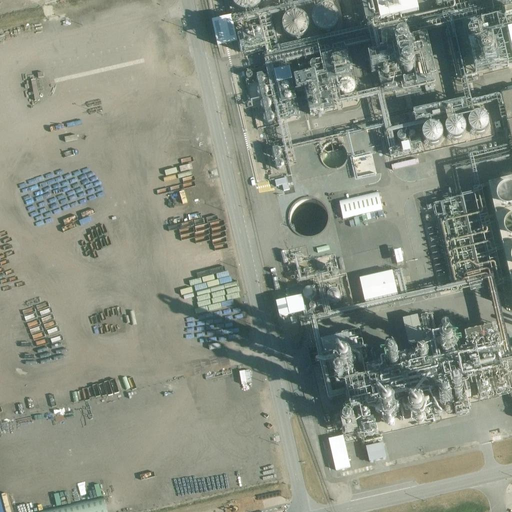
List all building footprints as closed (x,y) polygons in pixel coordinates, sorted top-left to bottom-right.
[(511,0),(490,0),(469,5),(468,0),(435,0),(437,7),(446,5),(447,10),(380,26),(379,22),(381,21),(381,23),(419,14),(415,0),(364,0),(364,1),(362,2),(368,28),(278,49),(271,18),(292,13),(292,15),(289,16),(286,18),(284,21),(283,25),(283,28),(284,32),(286,35),(288,37),(291,39),(294,41),(297,41),(301,40),(303,38),(305,37),(307,34),(309,30),(309,27),(309,24),(313,24),(314,26),(315,28),(317,31),(320,33),(324,34),(328,34),(332,32),(335,30),(337,27),(339,24),(339,19),(337,16),(336,13),(333,10),(331,9),(327,8),(324,8),(323,6),(330,5),(328,0),(325,0),(319,1),(318,0),(232,0),(233,4),(235,7),(238,10),(241,12),(245,13),(249,13),(250,16),(232,20),(232,18),(212,22),(218,47),(237,43),(234,27),(259,21),(262,37),(239,41),(242,53),(263,48),(288,167),(296,165),(293,150),(384,129),(391,159),(416,153),(415,149),(416,150),(417,150),(418,150),(419,149),(419,148),(419,147),(418,147),(418,146),(417,146),(416,146),(416,147),(415,147),(415,148),(415,147),(421,145),(420,141),(409,144),(410,146),(396,149),(392,134),(475,115),(475,114),(474,114),(473,109),(497,104),(504,133),(509,132),(501,97),(498,98),(498,97),(472,104),(465,78),(511,67),(511,352),(510,353),(495,287),(503,285),(503,284),(510,283),(511,289),(511,181),(489,187),(489,188),(480,190),(475,167),(511,158),(511,153),(474,163),(473,159),(511,150),(511,145),(468,156),(470,164),(450,168),(457,200),(433,206),(451,287),(407,297),(401,272),(393,274),(392,272),(360,280),(366,305),(398,298),(394,279),(397,278),(402,298),(330,314),(328,302),(328,303),(330,304),(331,305),(333,305),(335,305),(337,304),(338,303),(340,302),(340,300),(340,297),(339,296),(338,294),(337,293),(335,292),(334,292),(332,292),(330,293),(329,294),(328,295),(327,297),(327,299),(325,288),(324,288),(322,279),(330,277),(329,273),(302,279),(300,270),(299,270),(297,260),(295,261),(299,277),(297,277),(298,281),(297,282),(298,284),(299,283),(299,284),(317,280),(322,304),(317,305),(318,310),(323,308),(325,316),(313,318),(313,317),(313,316),(313,315),(313,314),(315,313),(314,311),(315,311),(316,309),(316,308),(315,306),(314,306),(313,306),(312,301),(314,300),(315,299),(316,297),(316,295),(315,293),(315,292),(313,290),(312,290),(310,289),(309,289),(307,290),(306,291),(305,291),(304,293),(304,294),(303,296),(304,298),(305,299),(306,301),(307,301),(309,302),(311,302),(311,306),(311,307),(310,308),(310,309),(311,310),(311,311),(312,311),(313,311),(311,314),(310,314),(309,314),(308,315),(308,316),(309,317),(309,318),(310,319),(308,319),(305,309),(304,309),(302,298),(286,301),(290,317),(303,314),(306,325),(313,324),(329,401),(349,396),(353,413),(337,417),(340,432),(361,428),(363,436),(481,408),(480,401),(511,393),(511,0)] [(261,76),(259,76),(258,77),(257,78),(256,79),(256,81),(257,82),(258,84),(259,84),(260,85),(262,85),(263,84),(264,83),(265,82),(265,80),(265,79),(265,78),(263,77),(262,76),(261,76)] [(260,97),(261,98),(263,98),(265,98),(266,97),(267,95),(268,94),(268,92),(267,90),(266,89),(265,88),(263,88),(261,88),(260,88),(259,90),(258,91),(258,93),(258,94),(259,96),(260,97)] [(501,96),(501,97),(509,132),(511,145),(511,88),(507,90),(508,94),(501,96)] [(263,110),(264,111),(266,111),(267,111),(269,110),(270,109),(271,107),(271,105),(270,104),(269,102),(268,101),(266,101),(264,101),(263,102),(262,103),(261,104),(261,106),(261,108),(262,109),(263,110)] [(266,124),(268,125),(269,125),(271,124),(272,124),(273,122),(274,121),(274,119),(274,117),(273,116),(271,115),(269,114),(268,115),(266,115),(265,116),(264,118),(264,120),(264,121),(265,123),(266,124)] [(483,135),(486,134),(488,131),(489,128),(489,125),(488,121),(486,119),(483,117),(480,116),(477,116),(474,117),(471,119),(470,122),(469,125),(469,129),(471,132),(473,134),(476,136),(480,136),(483,135)] [(460,141),(463,139),(465,136),(466,133),(466,130),(465,127),(463,124),(461,122),(457,121),(454,122),(451,123),(449,125),(447,128),(446,131),(447,134),(448,137),(450,140),(453,141),(457,141),(460,141)] [(437,146),(439,144),(442,142),(443,138),(443,135),(442,132),(440,129),(437,127),(434,127),(431,127),(428,128),(425,130),(423,133),(423,136),(423,139),(425,142),(427,145),(430,146),(433,147),(437,146)] [(405,141),(405,140),(406,138),(406,137),(405,136),(404,135),(403,134),(401,134),(400,134),(399,135),(398,136),(397,137),(397,139),(398,140),(398,141),(400,142),(401,142),(402,142),(404,142),(405,141)] [(348,153),(346,149),(343,146),(339,144),(335,143),(330,144),(326,146),(323,149),(321,153),(321,158),(322,162),(324,166),(328,169),(332,170),(337,170),(341,169),(345,166),(347,162),(348,158),(348,153)] [(273,156),(274,157),(275,158),(276,158),(278,158),(279,158),(280,157),(281,156),(282,154),(282,153),(281,151),(280,150),(279,149),(277,149),(276,149),(274,150),(273,151),(273,153),(272,154),(273,156)] [(276,168),(277,169),(278,170),(279,171),(281,171),(282,170),(283,169),(284,168),(285,167),(285,165),(284,164),(283,163),(282,162),(280,161),(279,162),(277,162),(276,163),(276,165),(275,166),(276,168)] [(378,193),(339,203),(343,220),(382,211),(378,193)] [(355,265),(356,278),(378,275),(377,262),(355,265)] [(246,396),(256,394),(250,370),(240,372),(246,396)] [(215,441),(228,438),(216,380),(203,383),(215,441)] [(335,471),(350,468),(343,437),(329,440),(335,471)] [(383,444),(366,448),(369,463),(371,462),(371,465),(373,464),(373,462),(383,460),(383,462),(386,462),(385,459),(386,459),(383,444)] [(492,454),(493,459),(504,457),(502,451),(492,454)] [(40,511),(107,511),(104,497),(40,511)]
